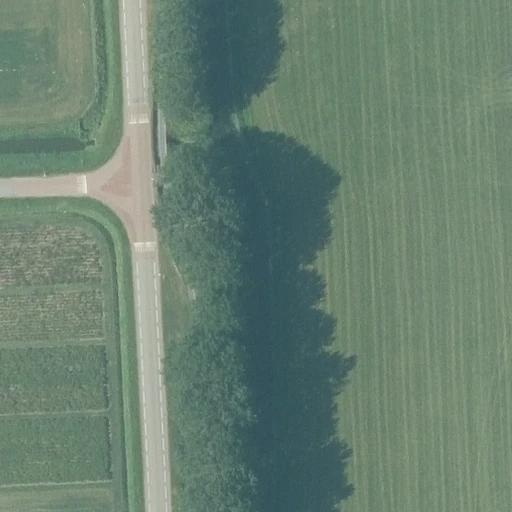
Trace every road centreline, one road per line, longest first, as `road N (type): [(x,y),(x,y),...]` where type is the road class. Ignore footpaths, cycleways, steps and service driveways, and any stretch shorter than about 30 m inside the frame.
road 1 (unclassified): [(136,188),(153,511)]
road 2 (unclassified): [(127,0),(136,188)]
road 3 (unclassified): [(0,193),(136,188)]
